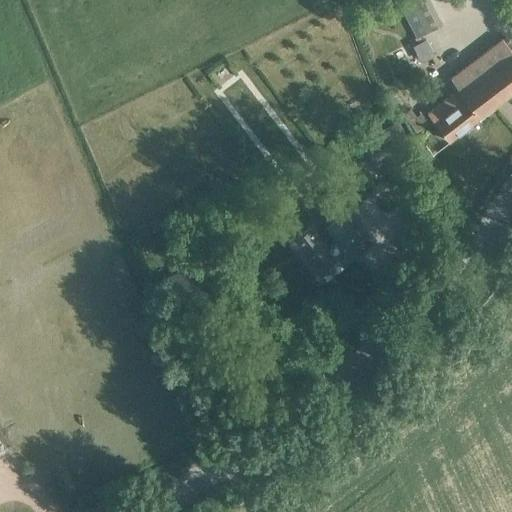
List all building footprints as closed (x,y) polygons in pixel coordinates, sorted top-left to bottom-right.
[(397,0),(415,36),(442,22),(430,0),(397,0)] [(447,142),(511,91),(511,55),(499,38),(448,77),(457,88),(424,113),(447,142)] [(402,114),(416,132),(428,122),(420,112),(415,116),(409,108),(402,114)] [(398,120),(360,139),(374,167),(412,147),(398,120)] [(320,281),(367,245),(348,220),(332,232),(338,239),(326,248),(309,227),(293,239),(309,261),(306,264),(320,281)] [(161,279),(173,309),(194,301),(182,270),(161,279)]
